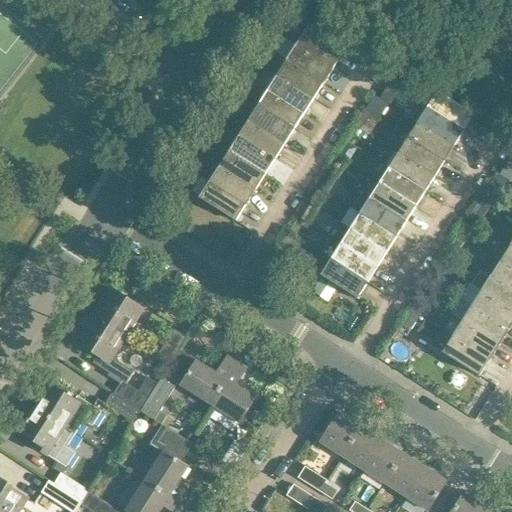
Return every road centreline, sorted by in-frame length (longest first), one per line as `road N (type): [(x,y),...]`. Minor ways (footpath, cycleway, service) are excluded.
road 1 (residential): [(229,290),(379,56)]
road 2 (residential): [(353,369),(501,134)]
road 3 (residential): [(0,365),(99,207)]
road 4 (residential): [(244,511),(338,359)]
road 5 (residential): [(99,207),(183,75)]
road 6 (residential): [(229,290),(99,207)]
road 7 (residential): [(475,445),(353,369)]
road 8 (residential): [(338,359),(229,290)]
